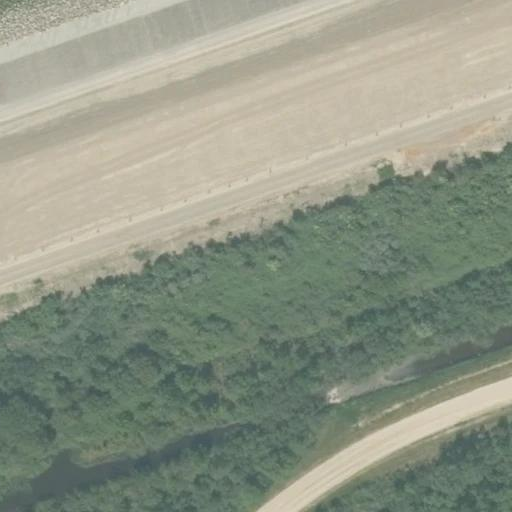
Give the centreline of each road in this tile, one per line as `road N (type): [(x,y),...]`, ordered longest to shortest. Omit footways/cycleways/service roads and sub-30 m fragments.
road 1 (track): [(273,511),(367,447),(511,390)]
road 2 (track): [(143,0),(0,50)]
